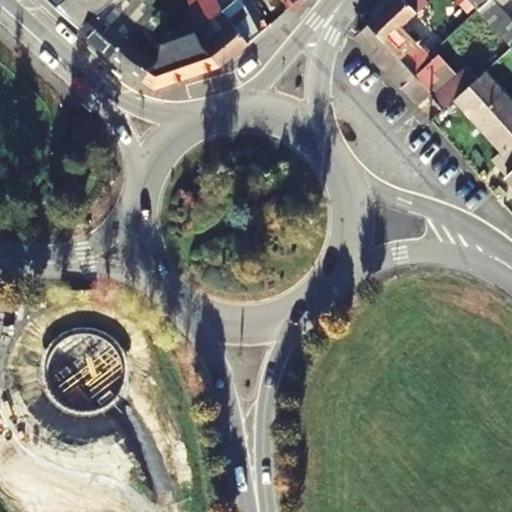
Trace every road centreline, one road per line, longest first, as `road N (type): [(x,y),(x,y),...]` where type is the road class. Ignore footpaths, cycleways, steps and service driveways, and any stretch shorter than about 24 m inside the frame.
road 1 (secondary): [(193,311),(222,371),(249,462)]
road 2 (secondary): [(249,462),(263,393),(293,314)]
road 3 (residential): [(139,237),(123,257),(0,258)]
road 4 (residential): [(333,276),(464,240)]
road 5 (residential): [(464,240),(402,203),(345,182)]
road 6 (secondary): [(0,0),(95,88)]
road 7 (tertiary): [(326,28),(228,111)]
